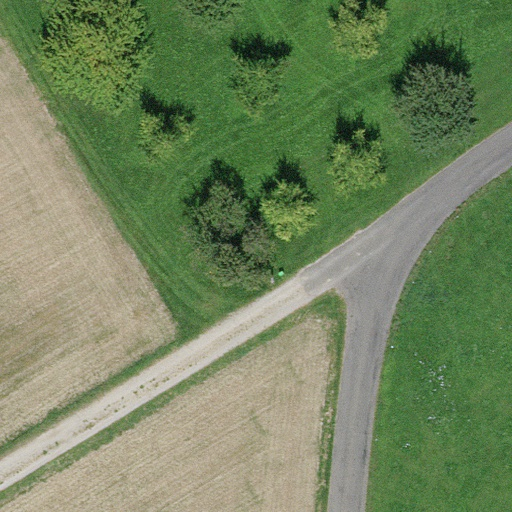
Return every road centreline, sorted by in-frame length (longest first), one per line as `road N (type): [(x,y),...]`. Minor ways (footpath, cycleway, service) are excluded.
road 1 (track): [(0,488),(391,257)]
road 2 (unclassified): [(511,159),(464,188),(391,257),(359,511)]
